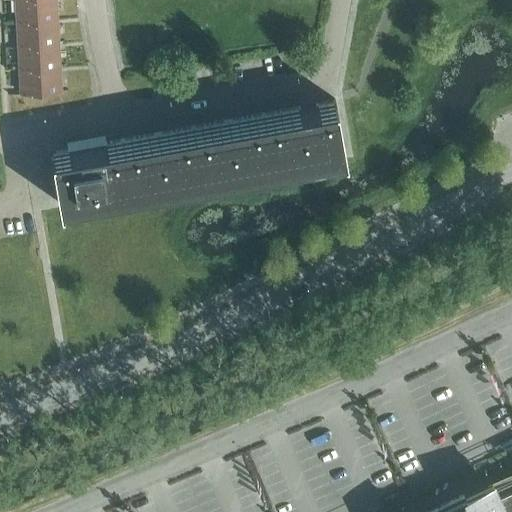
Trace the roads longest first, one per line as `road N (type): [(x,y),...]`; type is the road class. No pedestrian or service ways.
road 1 (tertiary): [(0,416),(221,327),(511,177)]
road 2 (residential): [(58,511),(511,316)]
road 3 (residential): [(344,0),(335,56),(315,84),(115,118)]
road 4 (residential): [(115,118),(93,0)]
